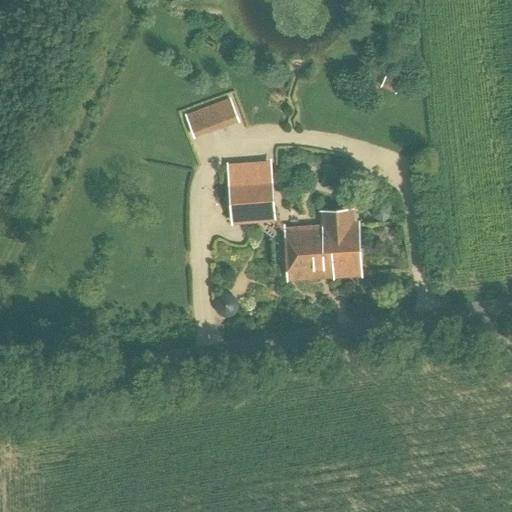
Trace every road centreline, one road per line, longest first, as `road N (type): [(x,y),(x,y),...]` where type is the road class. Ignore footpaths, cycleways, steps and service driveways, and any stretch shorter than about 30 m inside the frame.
road 1 (unclassified): [(0,395),(511,313)]
road 2 (track): [(123,0),(0,273)]
